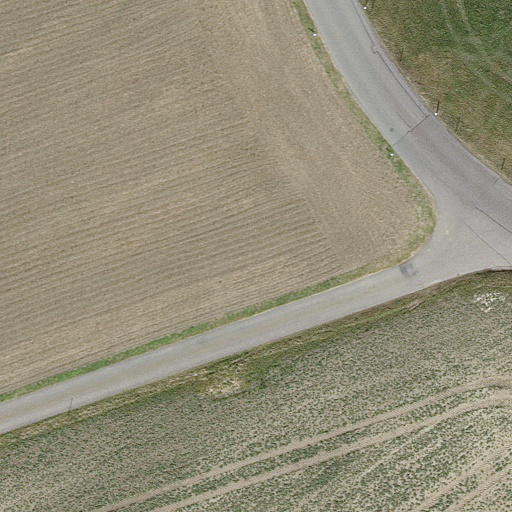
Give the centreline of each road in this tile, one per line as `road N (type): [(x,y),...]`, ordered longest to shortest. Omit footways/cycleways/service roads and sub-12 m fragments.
road 1 (track): [(0,414),(433,260),(501,218)]
road 2 (tertiary): [(511,223),(463,188),(352,56),(329,0)]
